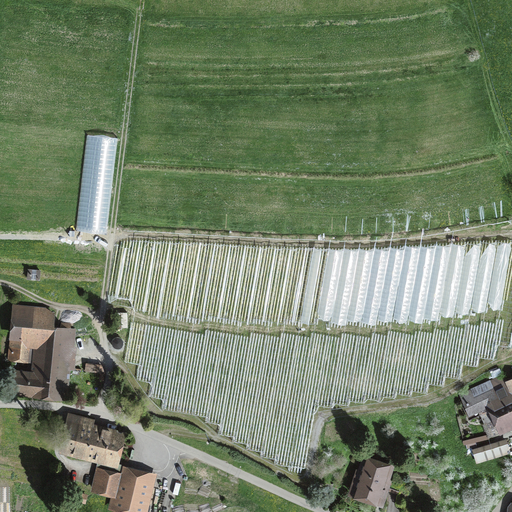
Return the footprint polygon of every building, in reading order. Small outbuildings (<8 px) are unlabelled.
[(27,278),(39,279),(40,270),(28,269),(27,278)] [(30,337),(30,344),(40,344),(37,373),(17,371),(15,391),(27,392),(27,389),(62,393),(66,347),(73,347),(73,329),(51,326),(52,313),(15,309),(13,336),(30,337)] [(30,337),(13,336),(10,365),(16,365),(16,357),(28,358),(30,344),(30,337)] [(88,363),(87,370),(101,371),(102,365),(88,363)] [(501,376),(462,393),(471,413),(492,404),(502,426),(511,421),(511,378),(507,380),(501,376)] [(113,405),(130,407),(134,386),(117,383),(113,405)] [(94,419),(72,414),(64,447),(115,459),(121,436),(91,429),(94,419)] [(477,462),(509,452),(506,440),(473,450),(477,462)] [(354,493),(378,501),(390,466),(366,458),(354,493)] [(143,511),(150,484),(121,477),(117,494),(113,508),(131,511),(143,511)]
